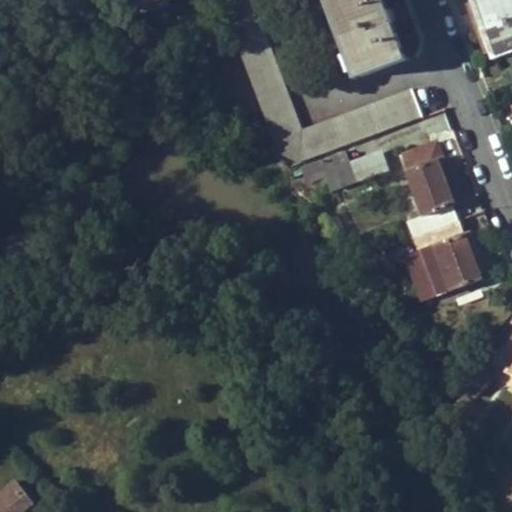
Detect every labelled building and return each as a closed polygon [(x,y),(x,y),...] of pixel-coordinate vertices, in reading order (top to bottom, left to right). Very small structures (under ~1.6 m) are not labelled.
[(137,0),(142,12),(171,0),(137,0)] [(252,0),(220,0),(285,169),(422,116),(413,89),(303,131),(252,0)] [(325,0),(356,78),(406,59),(390,15),(383,0),(325,0)] [(511,0),(475,0),(485,26),(511,15),(511,0)] [(511,15),(485,26),(497,58),(511,52),(511,15)] [(400,153),(422,214),(408,219),(414,235),(415,234),(457,219),(452,203),(460,201),(452,179),(446,181),(437,157),(440,155),(435,140),(400,153)] [(356,181),(345,152),(323,160),(329,178),(336,175),(340,186),(356,181)] [(470,228),(462,231),(457,219),(415,234),(437,294),(482,278),(472,251),(478,249),(470,228)] [(390,270),(384,253),(372,257),(379,275),(390,270)] [(511,371),(511,377),(507,385),(511,387),(511,343),(500,365),(511,371)] [(497,374),(476,355),(456,378),(477,396),(497,374)] [(457,405),(478,425),(486,417),(465,397),(457,405)] [(18,482),(0,495),(0,511),(20,511),(34,502),(18,482)]
